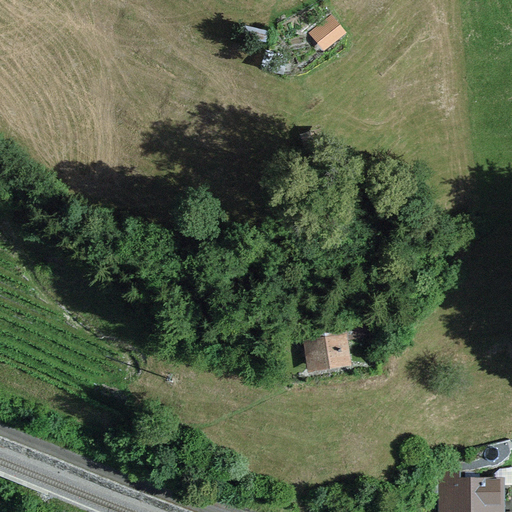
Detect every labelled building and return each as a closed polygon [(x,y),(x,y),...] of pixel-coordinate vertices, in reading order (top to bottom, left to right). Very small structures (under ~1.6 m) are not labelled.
[(327,30),(316,40),(323,49),(335,39),(327,30)] [(303,134),(307,153),(322,150),(317,130),(303,134)] [(308,344),(311,366),(339,361),(338,354),(345,353),(343,338),(308,344)] [(354,440),(350,455),(365,460),(369,445),(354,440)] [(445,471),(445,511),(495,511),(495,497),(510,497),(510,476),(495,476),(495,481),(463,482),(463,470),(445,471)]
